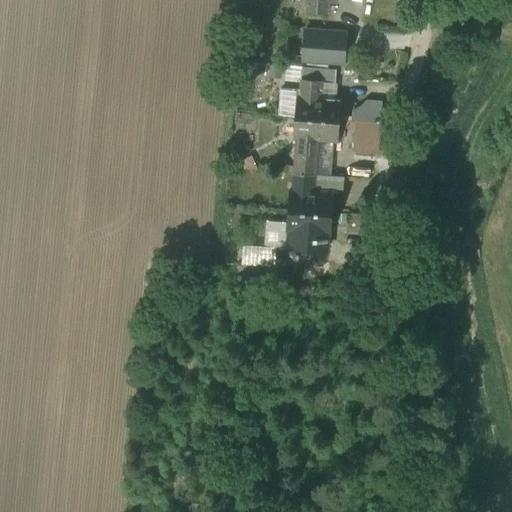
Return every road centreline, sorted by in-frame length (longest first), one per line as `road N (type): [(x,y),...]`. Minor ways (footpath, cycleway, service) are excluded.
road 1 (track): [(406,511),(373,272),(377,188)]
road 2 (unclassified): [(428,0),(377,188)]
